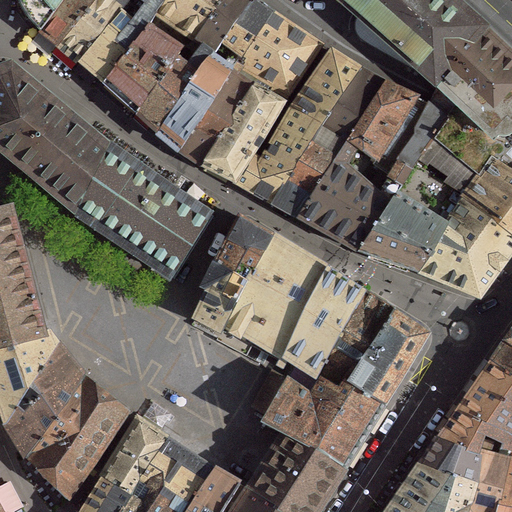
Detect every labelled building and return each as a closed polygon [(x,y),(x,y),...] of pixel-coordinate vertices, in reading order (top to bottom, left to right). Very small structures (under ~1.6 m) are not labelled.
[(16,0),(16,1),(27,22),(40,42),(70,0),(16,0)] [(70,0),(40,42),(61,60),(105,0),(70,0)] [(105,0),(61,60),(77,72),(133,5),(136,0),(105,0)] [(136,0),(133,5),(157,22),(173,0),(136,0)] [(189,72),(182,65),(140,122),(163,139),(218,60),(225,51),(256,3),(252,0),(226,0),(196,48),(202,53),(189,72)] [(196,48),(226,0),(173,0),(157,22),(196,48)] [(499,38),(453,0),(342,0),(338,6),(359,24),(358,27),(358,32),(359,38),(360,41),(363,44),(446,99),(461,82),(499,38)] [(291,99),(324,50),(256,3),(225,51),(240,61),(245,65),(241,72),(265,85),(291,99)] [(133,5),(77,72),(104,94),(150,32),(157,22),(133,5)] [(150,32),(104,94),(140,122),(182,65),(186,59),(150,32)] [(511,71),(511,50),(499,38),(461,82),(484,102),(511,71)] [(365,76),(334,56),(296,115),(327,134),(365,76)] [(218,60),(163,139),(186,157),(241,72),(245,65),(240,61),(234,70),(218,60)] [(0,158),(78,210),(113,156),(12,69),(0,72),(0,158)] [(511,71),(484,102),(506,123),(511,117),(511,71)] [(241,72),(186,157),(210,173),(261,91),(265,85),(241,72)] [(274,213),(301,228),(351,152),(391,92),(365,76),(327,134),(274,213)] [(461,82),(446,99),(438,110),(453,120),(420,181),(426,185),(431,177),(450,188),(444,197),(465,213),(498,171),(511,180),(511,117),(506,123),(484,102),(461,82)] [(261,91),(210,173),(239,194),(257,165),(290,108),(261,91)] [(391,92),(351,152),(367,163),(396,181),(402,171),(420,181),(453,120),(438,110),(391,92)] [(327,134),(296,115),(263,168),(260,166),(257,165),(239,194),(242,195),(274,213),(327,134)] [(351,152),(301,228),(372,259),(420,181),(402,171),(396,181),(383,201),(359,178),(367,163),(351,152)] [(214,220),(113,156),(78,210),(179,274),(214,220)] [(511,180),(498,171),(465,213),(509,246),(511,247),(511,180)] [(372,259),(419,277),(465,213),(444,197),(426,185),(420,181),(372,259)] [(17,198),(0,201),(0,342),(51,329),(17,198)] [(470,301),(509,246),(465,213),(419,277),(470,301)] [(216,267),(240,278),(262,236),(240,225),(216,267)] [(262,236),(240,278),(254,284),(276,244),(262,236)] [(254,284),(235,324),(293,361),(296,355),(329,374),(373,295),(276,244),(254,284)] [(240,278),(216,267),(211,280),(215,282),(202,311),(235,324),(254,284),(240,278)] [(400,310),(373,295),(329,374),(356,390),(365,374),(400,310)] [(429,327),(400,310),(365,374),(394,392),(429,327)] [(51,329),(0,342),(0,385),(10,420),(63,342),(51,329)] [(511,338),(489,374),(511,390),(511,338)] [(63,342),(10,420),(29,455),(92,372),(63,342)] [(356,460),(394,392),(365,374),(356,390),(329,374),(296,355),(293,361),(266,411),(293,423),(332,441),(356,460)] [(92,372),(29,455),(69,498),(134,406),(92,372)] [(468,408),(456,427),(506,450),(511,437),(511,390),(489,374),(468,408)] [(145,415),(109,473),(140,491),(174,434),(145,415)] [(322,511),(345,477),(356,460),(332,441),(293,423),(282,441),(257,483),(310,511),(322,511)] [(456,427),(432,458),(494,478),(503,457),(506,450),(456,427)] [(174,434),(140,491),(161,502),(174,481),(201,497),(223,463),(174,434)] [(511,511),(511,459),(503,457),(494,478),(483,511),(511,511)] [(432,458),(394,511),(395,511),(483,511),(494,478),(432,458)] [(197,505),(208,511),(228,511),(251,477),(223,463),(201,497),(197,505)] [(86,511),(125,511),(140,491),(109,473),(86,511)] [(155,511),(192,511),(197,505),(201,497),(174,481),(161,502),(155,511)] [(310,511),(257,483),(238,511),(310,511)] [(0,511),(11,511),(12,511),(0,490),(0,511)] [(125,511),(155,511),(161,502),(140,491),(125,511)]
